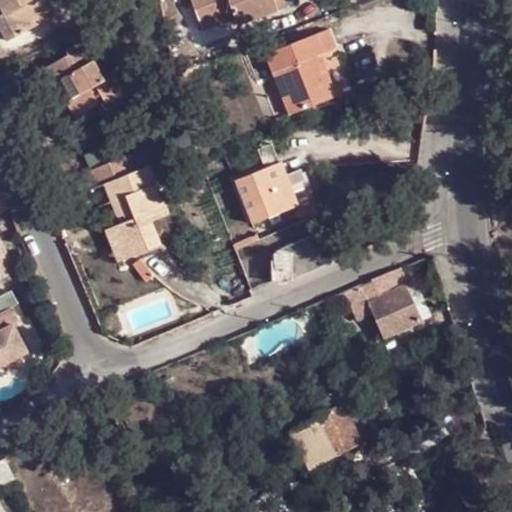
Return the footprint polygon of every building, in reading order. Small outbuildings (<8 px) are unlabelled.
[(0,0),(0,8),(4,16),(0,18),(0,30),(7,44),(47,23),(44,18),(35,0),(0,0)] [(35,0),(44,18),(54,12),(48,0),(35,0)] [(176,0),(175,0),(191,38),(224,27),(227,34),(275,16),(269,0),(176,0)] [(275,0),(269,0),(275,16),(281,13),(275,0)] [(327,31),(265,57),(281,94),(290,118),(336,100),(319,58),(335,51),(327,31)] [(336,100),(352,94),(335,51),(319,58),(336,100)] [(62,78),(41,94),(57,115),(63,111),(73,124),(70,127),(79,140),(106,120),(109,123),(123,113),(110,95),(115,91),(93,61),(80,70),(75,63),(59,74),(62,78)] [(290,118),(281,94),(265,100),(275,125),(290,118)] [(63,111),(57,115),(67,128),(70,127),(73,124),(63,111)] [(131,157),(83,175),(90,191),(104,186),(137,173),(131,157)] [(276,164),(239,182),(258,226),(300,206),(295,193),(309,186),(303,170),(283,180),(276,164)] [(137,173),(104,186),(116,217),(123,214),(127,224),(104,232),(109,246),(123,240),(130,256),(161,244),(151,220),(169,212),(152,167),(137,173)] [(273,257),(270,261),(272,283),(292,282),(336,264),(322,232),(278,252),(276,253),(273,257)] [(123,240),(109,246),(116,261),(130,256),(123,240)] [(0,280),(14,273),(0,246),(0,280)] [(410,263),(380,276),(387,293),(416,283),(410,263)] [(429,311),(416,283),(387,293),(381,296),(394,321),(429,311)] [(9,310),(0,314),(0,366),(24,354),(11,327),(16,325),(9,310)] [(340,445),(367,433),(346,390),(319,402),(340,445)] [(4,459),(0,461),(0,483),(13,478),(4,459)]
